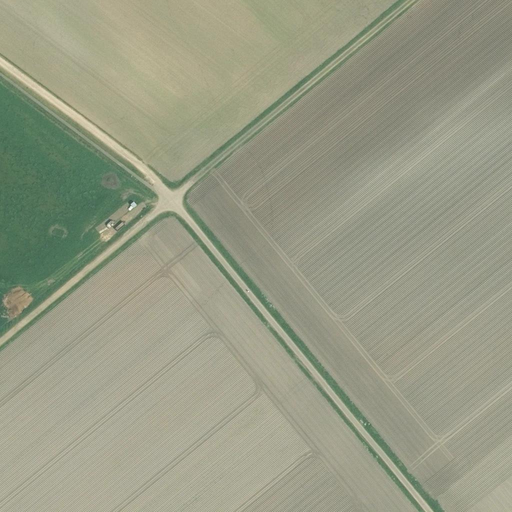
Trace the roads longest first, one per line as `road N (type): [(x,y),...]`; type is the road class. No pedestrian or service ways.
road 1 (track): [(0,341),(412,0)]
road 2 (unclassified): [(162,191),(429,511)]
road 3 (track): [(162,191),(0,63)]
